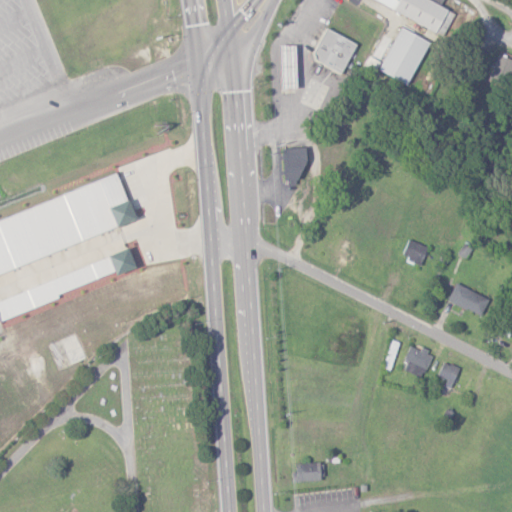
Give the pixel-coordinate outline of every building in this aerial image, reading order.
[(372,0),(443,35),(454,12),(430,0),(372,0)] [(428,42),(400,27),(378,70),(406,84),(428,42)] [(340,74),(356,44),(326,28),(310,57),(340,74)] [(295,45),(279,45),(280,88),(296,87),(295,45)] [(511,68),(511,59),(497,55),(488,80),(505,87),(511,68)] [(282,148),(283,182),(302,182),(301,148),(282,148)] [(0,224),(0,297),(18,292),(18,290),(76,270),(68,244),(133,222),(121,185),(0,224)] [(353,241),(342,237),(333,258),(353,267),(359,253),(349,249),(353,241)] [(402,259),(422,263),(426,245),(406,240),(402,259)] [(0,316),(115,276),(114,275),(134,267),(128,252),(0,297),(0,316)] [(488,299),(455,283),(447,300),(480,316),(488,299)] [(431,353),(409,345),(403,361),(407,362),(404,371),(422,377),(431,353)] [(451,388),(459,368),(443,362),(437,375),(447,379),(444,386),(451,388)] [(294,482),(322,481),(322,463),(293,464),(294,482)]
